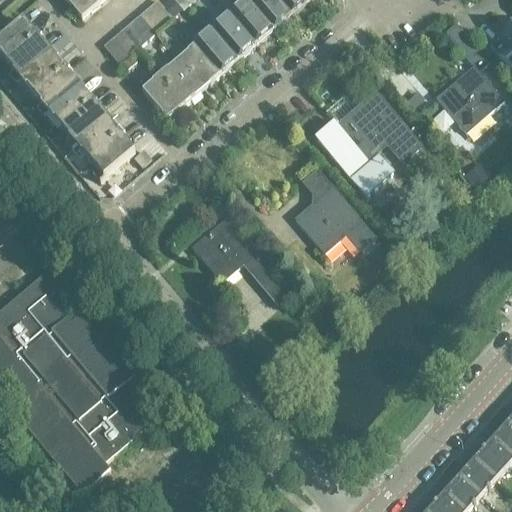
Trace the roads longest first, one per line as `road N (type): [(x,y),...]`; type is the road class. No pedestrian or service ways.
road 1 (residential): [(108,237),(390,0)]
road 2 (residential): [(334,511),(108,237)]
road 3 (tertiary): [(370,511),(511,357)]
road 4 (residential): [(108,237),(0,111)]
